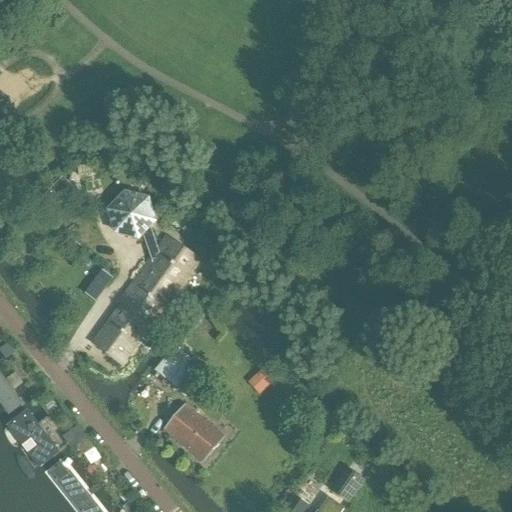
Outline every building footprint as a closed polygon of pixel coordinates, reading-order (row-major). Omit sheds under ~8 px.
[(43,197),(42,202),(44,206),(47,209),(52,210),(57,208),(60,205),(60,200),(59,195),(55,192),(50,192),(46,193),(43,197)] [(167,237),(159,248),(158,249),(150,226),(154,221),(148,199),(126,193),(110,210),(116,233),(138,238),(142,234),(151,259),(117,303),(120,306),(93,344),(122,365),(138,343),(147,350),(149,351),(159,337),(160,336),(150,328),(200,262),(167,237)] [(13,353),(7,345),(0,350),(6,359),(13,353)] [(0,383),(11,399),(17,400),(21,396),(22,390),(0,360),(0,383)] [(23,413),(48,446),(54,447),(59,443),(59,438),(34,404),(29,403),(24,407),(23,413)] [(163,431),(203,464),(224,438),(184,405),(163,431)] [(74,445),(85,437),(79,430),(69,438),(74,445)] [(91,446),(86,439),(77,447),(82,454),(91,446)] [(66,471),(92,504),(98,505),(103,501),(103,495),(77,462),(72,462),(67,465),(66,471)] [(363,481),(347,469),(331,492),(348,504),(363,481)] [(281,511),(282,511),(296,511),(302,503),(310,508),(313,504),(310,503),(315,494),(298,484),(281,511)]
